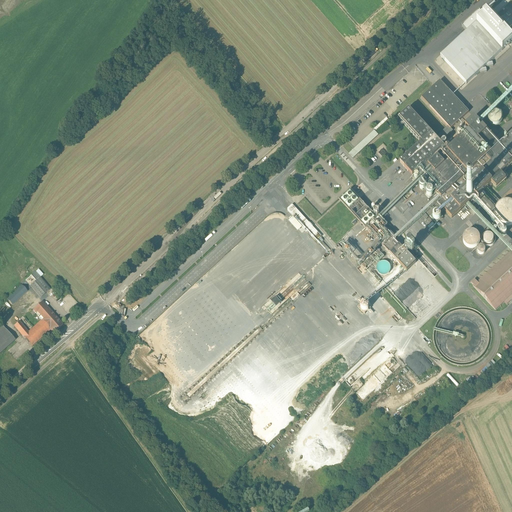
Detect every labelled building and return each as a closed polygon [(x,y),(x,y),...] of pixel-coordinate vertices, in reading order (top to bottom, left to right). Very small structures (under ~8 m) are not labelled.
[(477,23),(484,16),(479,11),(462,27),(467,32),(477,23)] [(477,23),(502,51),(511,41),(511,39),(487,13),(484,16),(477,23)] [(511,24),(511,21),(505,15),(501,19),(509,27),(511,24)] [(467,32),(440,56),(466,84),(480,72),(482,69),(486,66),(489,63),(502,51),(477,23),(467,32)] [(440,81),(421,98),(430,106),(448,90),(440,81)] [(448,90),(430,106),(447,127),(435,138),(440,143),(453,131),(451,129),(469,112),(448,90)] [(430,131),(409,108),(398,118),(419,141),(420,140),(422,142),(431,133),(429,131),(430,131)] [(501,117),(497,113),(491,113),(488,118),(490,124),(496,126),(501,122),(501,117)] [(431,133),(422,142),(400,162),(412,176),(417,172),(441,199),(437,203),(452,219),(491,182),(496,188),(506,179),(501,174),(511,163),(511,133),(499,145),(491,137),(484,129),(474,118),(465,127),(469,131),(447,151),(435,138),(431,133)] [(494,134),(487,126),(484,129),(491,137),(494,134)] [(374,130),(354,149),(357,153),(358,154),(378,135),(374,130)] [(457,136),(448,144),(451,147),(459,139),(457,136)] [(407,254),(387,232),(389,231),(382,224),(381,225),(350,192),(341,200),(398,263),(398,262),(407,254)] [(511,203),(507,202),(500,204),(495,210),(495,218),(500,224),(507,226),(511,224),(511,203)] [(312,227),(308,224),(292,207),(288,210),(294,216),(293,217),(302,227),(303,226),(304,227),(304,228),(307,231),(316,240),(319,237),(311,228),(312,227)] [(443,218),(436,210),(430,216),(437,223),(443,218)] [(488,214),(475,226),(481,233),(494,221),(488,214)] [(478,234),(474,231),(468,232),(464,235),(463,240),(465,245),(469,248),(475,248),(479,244),(480,239),(478,234)] [(491,233),(486,233),(483,236),(481,240),(484,245),(488,247),(493,245),(495,241),(495,236),(491,233)] [(342,239),(335,245),(338,248),(339,246),(342,249),(346,244),(342,239)] [(511,245),(511,246),(511,247),(511,249),(477,282),(475,279),(471,283),(473,285),(473,286),(495,310),(504,302),(511,294),(511,245)] [(335,255),(328,247),(325,250),(332,258),(335,255)] [(384,257),(379,251),(362,266),(364,269),(374,260),(377,264),(384,257)] [(407,254),(398,262),(406,271),(416,263),(407,254)] [(390,270),(390,268),(390,265),(388,263),(386,262),(384,262),(381,262),(379,263),(378,264),(377,266),(376,268),(377,271),(378,273),(379,274),(381,275),(383,275),(386,275),(388,274),(389,272),(390,270)] [(50,290),(40,278),(37,281),(36,281),(30,286),(40,298),(46,293),(50,290)] [(403,301),(419,286),(413,280),(410,283),(409,282),(404,286),(402,283),(401,284),(399,282),(392,289),(403,301)] [(22,286),(7,300),(12,305),(27,291),(22,286)] [(43,302),(33,310),(42,320),(51,312),(43,302)] [(467,307),(455,308),(444,313),(436,323),(433,335),(435,347),(442,357),(452,364),(465,366),(476,362),(486,355),(491,343),(492,331),(487,320),(479,311),(467,307)] [(63,325),(51,312),(42,320),(50,330),(53,333),(63,325)] [(42,320),(28,332),(19,322),(14,326),(32,346),(50,330),(42,320)] [(0,353),(15,341),(2,326),(0,327),(0,353)] [(487,374),(495,364),(490,360),(483,371),(487,374)] [(267,429),(287,412),(251,412),(251,418),(252,417),(254,421),(254,424),(259,424),(260,426),(262,424),(263,424),(263,429),(265,431),(266,430),(264,427),(267,427),(267,429)]
